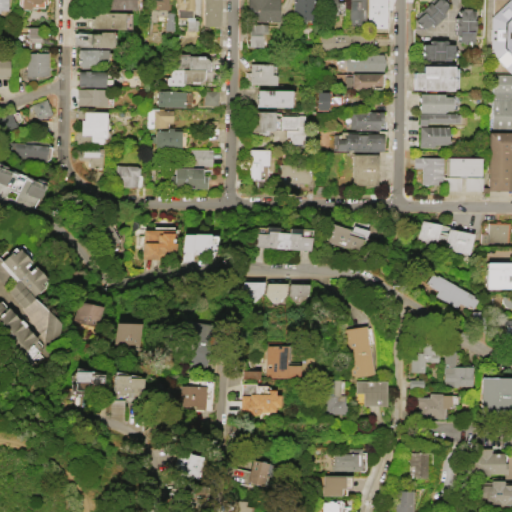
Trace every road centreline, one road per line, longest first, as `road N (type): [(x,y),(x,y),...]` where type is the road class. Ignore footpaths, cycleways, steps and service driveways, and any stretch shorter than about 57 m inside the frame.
road 1 (residential): [(511,361),(438,327),(364,278),(337,271),(216,268),(133,281),(97,275),(50,220),(0,203)]
road 2 (residential): [(511,207),(119,201),(61,165)]
road 3 (residential): [(396,302),(401,340),(391,426),(360,511)]
road 4 (residential): [(396,207),(397,0)]
road 5 (residential): [(233,206),(236,0)]
road 6 (residential): [(61,165),(62,0)]
road 7 (residential): [(82,412),(135,437),(157,511)]
road 8 (track): [(86,511),(88,497),(64,463),(0,438)]
road 9 (residential): [(215,511),(223,389)]
